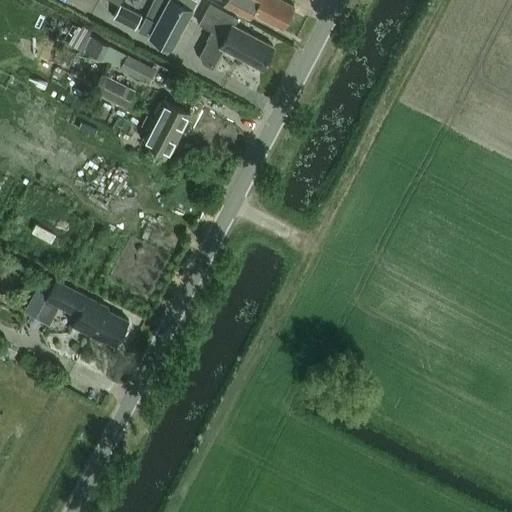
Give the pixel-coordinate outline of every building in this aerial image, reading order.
[(164,0),(154,0),(137,33),(145,37),(164,0)] [(172,50),(193,11),(172,0),(168,0),(148,38),(172,50)] [(282,29),(294,6),(281,0),(227,0),(225,4),(250,18),(252,13),(282,29)] [(224,39),(220,46),(261,68),(272,47),(232,26),(236,20),(209,5),(198,25),(224,39)] [(113,19),(134,30),(142,17),(120,6),(113,19)] [(81,50),(102,61),(103,59),(109,47),(88,36),(81,50)] [(156,71),(126,55),(109,47),(103,59),(120,68),(150,83),(156,71)] [(135,90),(102,74),(93,91),(126,108),(135,90)] [(169,155),(190,114),(164,100),(154,119),(147,116),(143,125),(149,128),(142,141),(169,155)] [(108,307),(55,280),(44,274),(24,312),(35,318),(45,299),(59,307),(77,316),(72,326),(99,340),(101,338),(116,345),(128,320),(107,309),(108,307)] [(14,351),(8,355),(13,360),(18,356),(14,351)]
